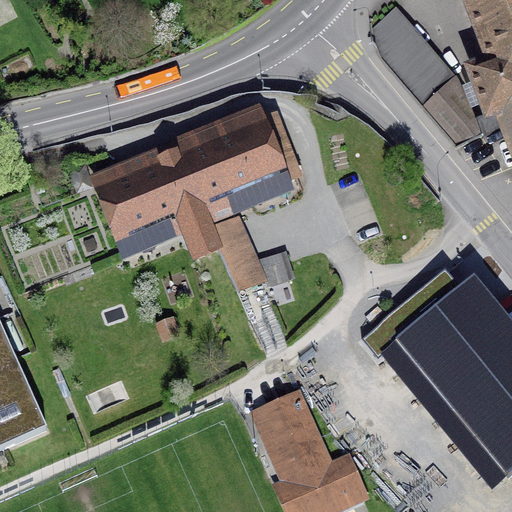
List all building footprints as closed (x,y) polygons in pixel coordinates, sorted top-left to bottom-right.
[(511,0),(467,0),(494,69),(473,77),(489,118),(511,108),(511,0)] [(466,98),(394,13),(370,33),(370,39),(379,61),(455,150),(482,139),(476,122),(466,98)] [(511,108),(489,118),(476,122),(482,139),(504,130),(511,151),(511,108)] [(283,184),(297,179),(274,120),(260,126),(259,125),(102,188),(126,248),(182,225),(196,262),(218,253),(236,292),(261,281),(236,225),(219,233),(219,232),(211,235),(203,217),(283,185),(283,184)] [(84,167),(71,171),(77,193),(91,189),(84,167)] [(283,266),(262,273),(267,287),(288,281),(283,266)] [(0,310),(2,314),(16,309),(5,278),(0,279),(0,310)] [(171,321),(158,327),(163,340),(177,335),(171,321)] [(0,454),(50,432),(0,323),(0,454)] [(366,386),(414,462),(458,434),(409,358),(366,386)] [(273,491),(282,511),(351,511),(370,503),(350,462),(333,470),(300,402),(254,424),(284,486),(273,491)]
